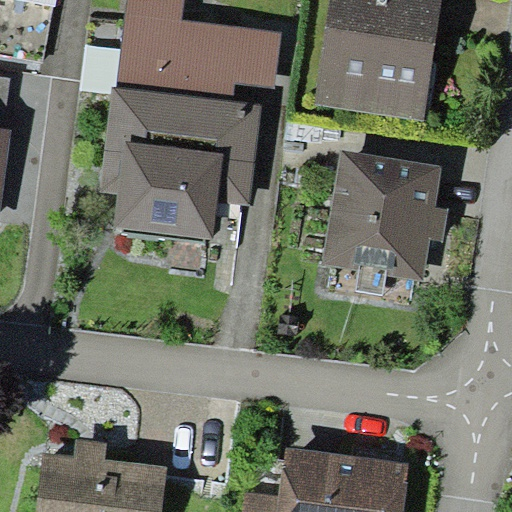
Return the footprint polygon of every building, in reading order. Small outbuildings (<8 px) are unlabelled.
[(56,0),(0,0),(0,55),(43,64),(53,6),(55,6),(56,0)] [(127,0),(122,50),(117,90),(234,105),(236,82),(275,87),(282,30),(182,19),(184,0),(127,0)] [(441,0),(329,0),(314,104),(424,120),(441,0)] [(117,90),(122,50),(86,45),(80,90),(111,94),(112,89),(117,90)] [(0,125),(6,126),(12,77),(0,75),(0,125)] [(260,107),(234,105),(117,90),(112,89),(111,94),(99,192),(119,195),(115,227),(213,238),(217,202),(248,205),(260,107)] [(0,222),(2,223),(13,127),(6,126),(0,125),(0,222)] [(443,165),(341,149),(323,265),(425,281),(431,239),(443,241),(448,209),(437,207),(443,165)] [(74,457),(42,454),(36,511),(162,511),(167,466),(106,461),(108,442),(76,439),(74,457)] [(401,511),(407,462),(285,446),(279,493),(276,511),(401,511)] [(276,511),(279,493),(246,491),(243,511),(276,511)]
